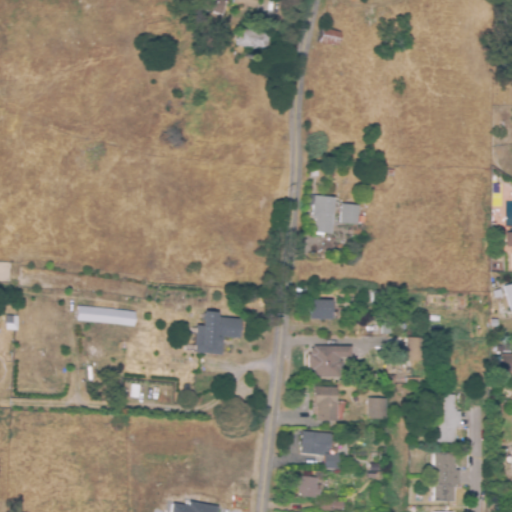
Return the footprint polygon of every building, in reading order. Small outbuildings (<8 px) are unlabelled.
[(223,16),(201,11),(203,0),(217,0),(226,2),(223,16)] [(247,9),(241,8),(242,6),(233,4),(233,0),(255,0),(254,8),(247,7),(247,9)] [(266,52),(235,46),(239,29),(270,36),(266,52)] [(335,47),(316,42),(319,29),(338,33),(335,47)] [(329,234),(313,233),(315,219),(312,219),(312,216),(311,216),(312,206),(308,206),(309,195),(333,198),(329,234)] [(356,225),(339,223),(342,204),(358,206),(356,225)] [(511,268),(511,231),(503,232),(503,247),(510,247),(510,269),(511,268)] [(503,287),(511,284),(511,312),(509,313),(503,287)] [(378,304),(372,303),(372,292),(378,292),(385,293),(385,304),(378,304)] [(21,310),(0,309),(0,297),(21,299),(21,310)] [(329,320),(309,319),(309,300),(329,301),(329,320)] [(75,318),(76,305),(133,311),(132,325),(75,318)] [(239,320),(237,339),(220,337),(218,355),(192,353),(194,326),(202,326),(203,317),(203,313),(216,314),(216,318),(222,318),(239,320)] [(423,361),(406,360),(406,338),(424,339),(423,361)] [(338,378),(312,378),(312,370),(307,369),(308,355),(310,355),(310,349),(313,349),(313,347),(350,347),(350,358),(338,358),(338,361),(340,363),(340,368),(338,368),(338,378)] [(497,356),(491,354),(493,348),(499,350),(497,356)] [(511,375),(510,375),(510,373),(501,373),(501,355),(511,355),(511,375)] [(334,422),(315,421),(315,404),(313,404),(313,387),(335,388),(334,422)] [(453,443),(434,443),(434,395),(454,395),(453,410),(455,410),(455,412),(459,412),(459,427),(454,427),(454,429),(453,429),(453,443)] [(379,420),(366,419),(367,398),(378,399),(385,399),(385,420),(379,420)] [(323,456),(300,454),(301,446),(300,446),(301,431),(330,434),(328,453),(323,453),(323,456)] [(452,502),(433,501),(433,453),(453,454),(453,468),(454,468),(454,471),(457,471),(457,485),(453,485),(453,488),(452,488),(452,502)] [(338,469),(324,469),(324,455),(338,455),(338,469)] [(314,498),(295,497),(297,477),(316,478),(316,485),(319,485),(318,496),(315,496),(314,498)] [(191,501),(217,506),(215,511),(171,511),(174,503),(188,506),(189,501),(191,501)] [(342,511),(318,510),(318,501),(342,502),(342,511)]
